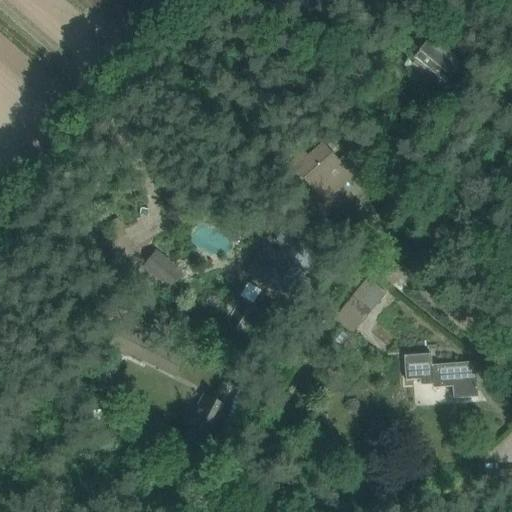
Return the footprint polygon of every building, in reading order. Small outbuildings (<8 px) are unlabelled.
[(316,6),(316,0),(292,0),(294,8),(316,6)] [(445,83),(462,61),(432,36),(414,57),(445,83)] [(322,148),(310,159),(302,150),(290,161),(298,169),(325,200),(355,173),(343,159),(337,164),(322,148)] [(356,174),(371,191),(386,177),(372,160),(356,174)] [(415,282),(399,262),(390,269),(343,213),(322,230),(402,293),(415,282)] [(282,247),(278,253),(264,245),(248,273),(266,283),(286,295),(292,285),(306,293),(312,283),(301,277),(318,247),(305,240),(284,228),(276,243),(282,247)] [(156,251),(142,268),(157,280),(169,290),(183,273),(156,251)] [(120,325),(109,348),(126,357),(128,353),(140,359),(174,377),(185,356),(151,338),(150,340),(120,325)] [(475,363),(430,366),(430,355),(403,356),(404,380),(419,379),(419,387),(430,386),(431,388),(451,387),(452,399),(477,398),(475,363)] [(204,452),(208,443),(211,439),(224,445),(232,432),(251,395),(242,391),(224,381),(214,401),(206,397),(183,441),(204,452)] [(511,470),(499,471),(500,494),(511,493),(511,470)]
